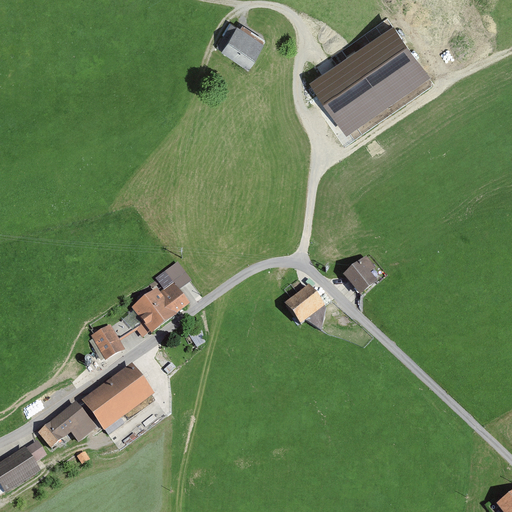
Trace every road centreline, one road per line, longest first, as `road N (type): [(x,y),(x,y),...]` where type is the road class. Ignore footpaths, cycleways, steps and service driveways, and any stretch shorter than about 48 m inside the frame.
road 1 (unclassified): [(511,458),(302,259),(285,258),(253,268),(0,439)]
road 2 (track): [(245,3),(289,10),(308,38),(314,148),(302,259)]
road 3 (track): [(312,92),(431,0)]
